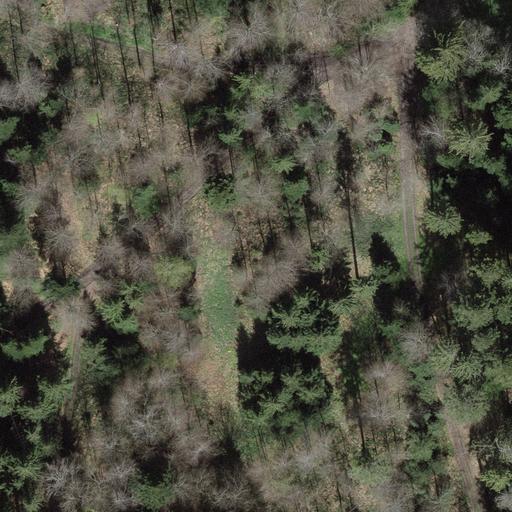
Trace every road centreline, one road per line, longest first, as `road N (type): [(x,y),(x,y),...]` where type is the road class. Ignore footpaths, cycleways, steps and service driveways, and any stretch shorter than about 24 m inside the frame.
road 1 (track): [(0,341),(311,96)]
road 2 (track): [(311,96),(412,43),(435,0)]
